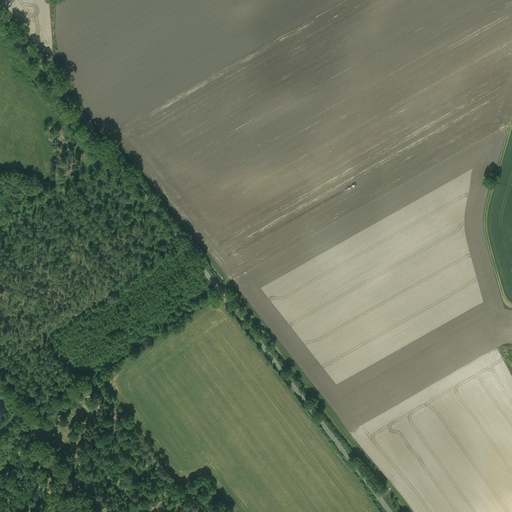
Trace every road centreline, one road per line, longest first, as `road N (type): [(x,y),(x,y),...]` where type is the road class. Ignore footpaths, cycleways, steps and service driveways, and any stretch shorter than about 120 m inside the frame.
road 1 (unclassified): [(390,511),(0,10)]
road 2 (track): [(220,293),(41,414)]
road 3 (track): [(511,305),(501,293),(484,222),(511,119)]
